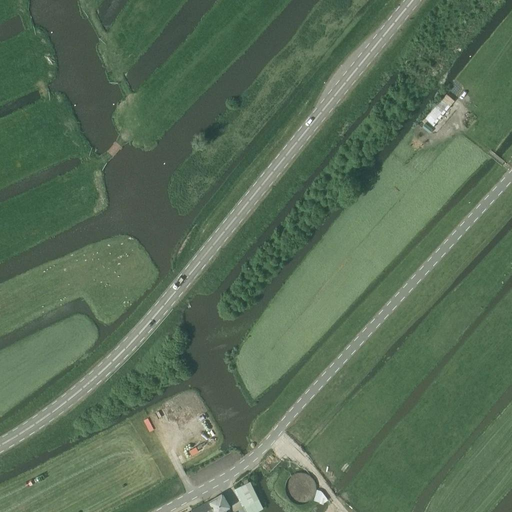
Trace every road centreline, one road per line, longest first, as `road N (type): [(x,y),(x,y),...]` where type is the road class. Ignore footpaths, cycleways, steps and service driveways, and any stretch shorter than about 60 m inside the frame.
road 1 (primary): [(0,445),(61,405),(136,337),(413,0)]
road 2 (unclassified): [(162,511),(258,452),(511,174)]
